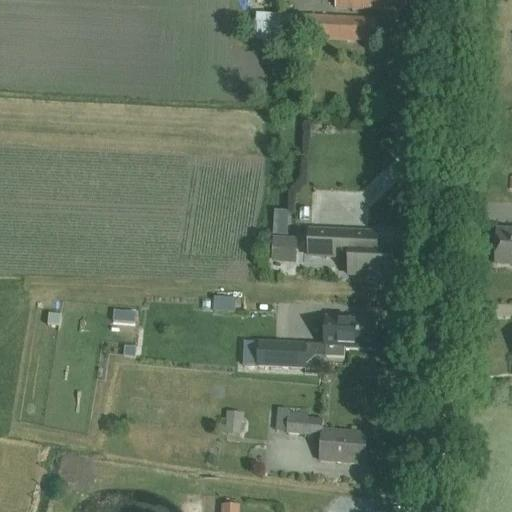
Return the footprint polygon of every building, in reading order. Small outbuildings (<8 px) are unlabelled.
[(406,0),(335,0),(335,9),(406,12),(406,0)] [(295,43),(296,39),(373,43),(375,20),(257,14),(255,41),(295,43)] [(310,231),(309,257),(350,259),(349,276),(392,278),(393,248),(366,247),(367,234),(310,231)] [(511,232),(499,232),(497,265),(511,265),(511,232)] [(274,238),(272,260),(272,264),(296,266),(298,239),(274,238)] [(344,359),(345,350),(375,352),(377,321),(326,318),(324,358),(344,359)] [(305,370),(306,346),(258,343),(257,368),(305,370)] [(241,436),(243,415),(228,413),(227,421),(220,420),(220,429),(213,429),(213,434),(241,436)] [(321,463),(365,467),(369,435),(323,431),(324,421),(288,418),(286,434),(323,437),(321,463)]
